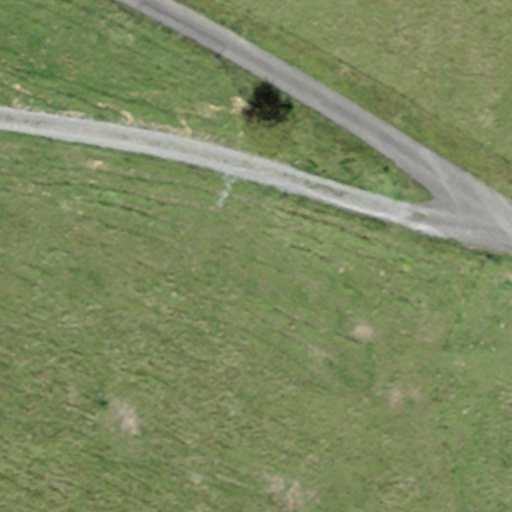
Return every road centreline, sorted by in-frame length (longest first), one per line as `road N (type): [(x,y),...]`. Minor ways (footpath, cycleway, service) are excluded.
road 1 (track): [(511,243),(101,136),(0,121)]
road 2 (track): [(511,220),(430,164),(120,0)]
